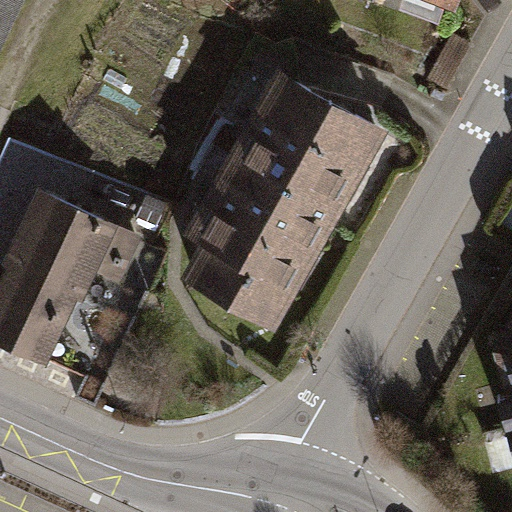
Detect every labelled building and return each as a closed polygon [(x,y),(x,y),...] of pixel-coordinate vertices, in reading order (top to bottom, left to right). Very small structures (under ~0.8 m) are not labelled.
[(0,0),(0,43),(18,0),(0,0)] [(155,269),(272,338),(391,138),(275,69),(155,269)] [(0,273),(0,335),(45,360),(112,233),(41,196),(0,273)] [(511,315),(495,346),(511,348),(511,315)] [(511,448),(511,348),(495,346),(502,419),(511,448)]
